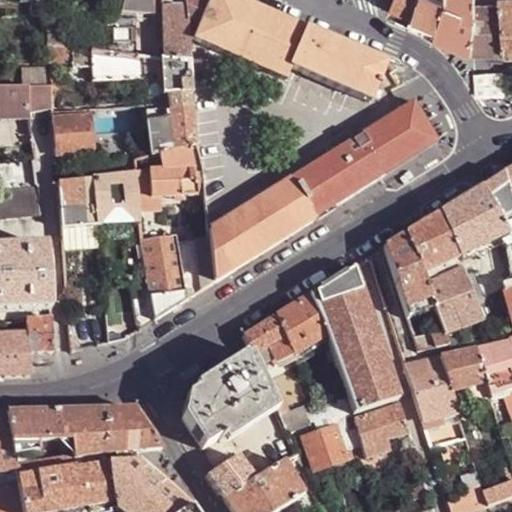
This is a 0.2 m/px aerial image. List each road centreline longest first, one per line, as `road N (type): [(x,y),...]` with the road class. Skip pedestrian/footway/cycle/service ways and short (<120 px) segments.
road 1 (tertiary): [(131,372),(488,151)]
road 2 (residential): [(370,262),(438,511)]
road 3 (residential): [(370,33),(422,53),(488,151)]
road 4 (residential): [(131,372),(214,511)]
road 5 (tertiary): [(0,396),(87,390),(131,372)]
